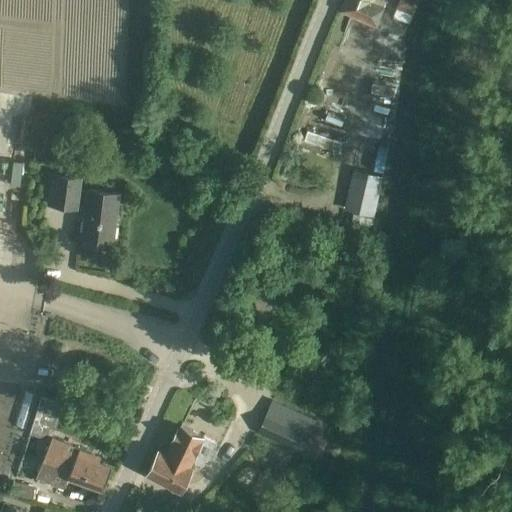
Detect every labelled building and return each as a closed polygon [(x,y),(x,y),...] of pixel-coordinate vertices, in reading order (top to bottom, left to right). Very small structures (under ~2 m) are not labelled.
[(383,0),(344,0),(340,10),(374,23),(383,0)] [(399,0),(393,16),(410,22),(418,0),(399,0)] [(335,147),(337,137),(307,132),(305,141),(335,147)] [(48,143),(37,142),(34,162),(45,163),(48,143)] [(352,173),(349,207),(378,209),(381,176),(352,173)] [(87,207),(83,237),(113,241),(119,193),(90,190),(90,191),(80,190),(81,178),(53,174),(51,184),(49,204),(76,207),(77,205),(87,207)] [(262,293),(252,295),(259,323),(269,321),(262,293)] [(257,433),(302,453),(312,433),(268,413),(257,433)] [(205,436),(190,429),(180,424),(179,427),(178,427),(171,440),(172,441),(166,453),(159,449),(147,474),(182,491),(194,465),(192,464),(205,436)] [(68,477),(77,480),(102,491),(111,468),(98,463),(100,458),(52,438),(36,477),(63,488),(68,477)] [(15,479),(11,495),(32,500),(36,484),(15,479)]
